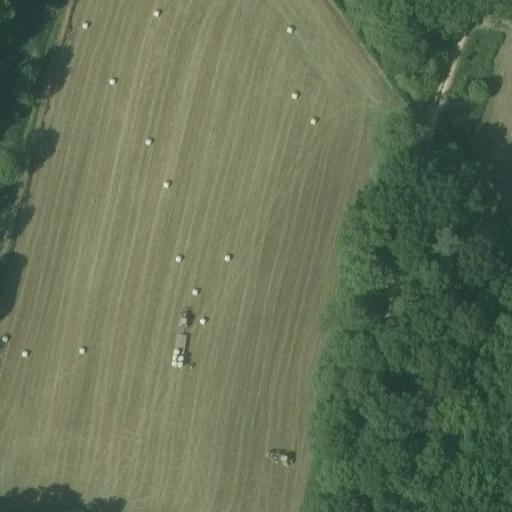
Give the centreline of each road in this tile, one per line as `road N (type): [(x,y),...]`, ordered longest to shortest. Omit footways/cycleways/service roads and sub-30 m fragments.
road 1 (track): [(359,511),(403,241),(435,116),(478,0)]
road 2 (track): [(0,193),(50,0)]
